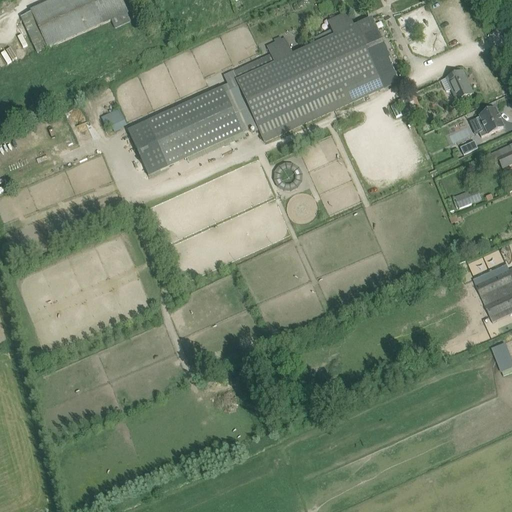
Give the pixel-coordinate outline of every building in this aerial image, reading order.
[(131,23),(127,14),(128,14),(121,0),(58,0),(31,12),(32,13),(22,18),(38,54),(111,22),(115,30),(131,23)] [(410,33),(431,22),(423,6),(402,17),(410,33)] [(371,21),(366,23),(366,21),(353,27),(347,15),(329,23),(333,31),(315,39),(318,45),(292,57),(284,40),(267,48),(271,56),(253,64),(252,63),(243,67),(244,69),(225,77),(229,86),(147,123),(159,148),(383,46),(385,45),(383,41),(381,43),(371,21)] [(214,42),(218,49),(225,45),(221,38),(214,42)] [(120,47),(123,52),(129,50),(126,44),(120,47)] [(255,133),(260,131),(265,143),(399,82),(383,46),(159,148),(168,169),(254,130),(255,133)] [(187,53),(190,60),(197,57),(194,50),(187,53)] [(473,95),(463,72),(447,79),(458,102),(473,95)] [(416,103),(413,95),(405,99),(408,106),(416,103)] [(503,128),(495,111),(477,119),(482,132),(480,134),(482,138),(503,128)] [(111,124),(115,133),(121,131),(120,128),(125,126),(122,119),(120,120),(118,115),(116,117),(114,113),(101,119),(105,127),(111,124)] [(478,150),(475,142),(460,148),(464,156),(478,150)] [(497,160),(502,170),(511,165),(511,154),(509,147),(489,156),(492,162),(497,160)] [(459,209),(482,201),(477,189),(455,198),(459,209)] [(459,222),(456,216),(449,219),(452,225),(459,222)] [(458,264),(461,271),(468,268),(465,261),(458,264)] [(511,288),(511,289),(483,304),(490,319),(511,308),(511,270),(509,272),(506,266),(473,282),(482,302),(511,288)]
